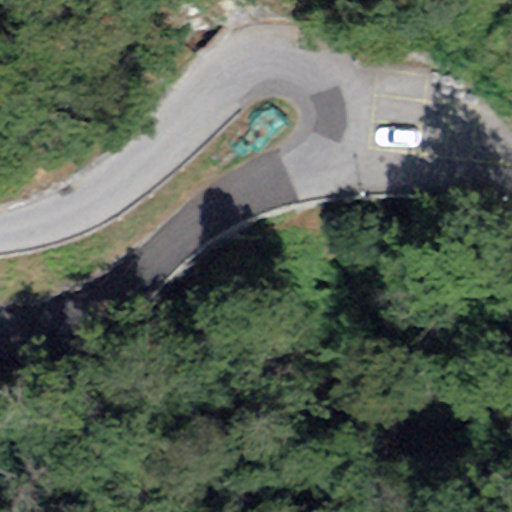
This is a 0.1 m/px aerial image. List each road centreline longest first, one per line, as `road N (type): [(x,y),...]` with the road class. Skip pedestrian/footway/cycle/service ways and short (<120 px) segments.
road 1 (residential): [(328,168),(344,106),(332,86),(283,61),(258,64),(229,80),(121,181),(44,222),(0,233)]
road 2 (residential): [(0,327),(78,309),(199,222),(328,168)]
road 3 (residential): [(328,168),(511,180)]
